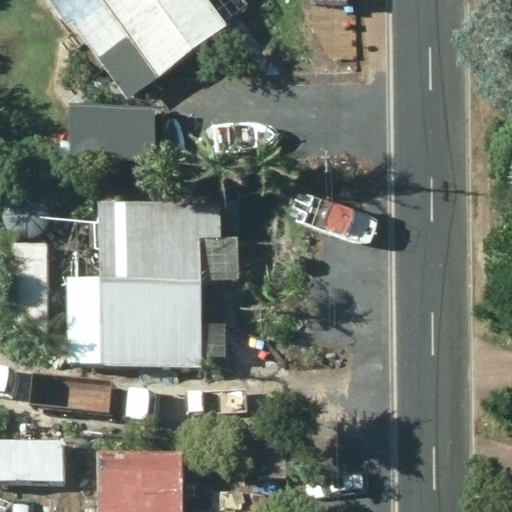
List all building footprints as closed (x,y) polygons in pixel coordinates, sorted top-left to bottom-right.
[(221,22),(205,0),(56,0),(98,56),(105,52),(132,88),(221,22)] [(193,111),(67,110),(66,167),(192,168),(193,111)] [(66,359),(201,362),(201,353),(226,354),(227,321),(201,321),(202,276),(238,277),(238,233),(218,232),(219,201),(100,199),(99,274),(68,273),(66,359)] [(14,240),(15,327),(48,326),(48,239),(14,240)] [(0,477),(63,479),(65,441),(0,437),(0,477)] [(235,439),(234,459),(252,460),(253,440),(235,439)] [(178,511),(180,447),(97,446),(95,511),(178,511)]
